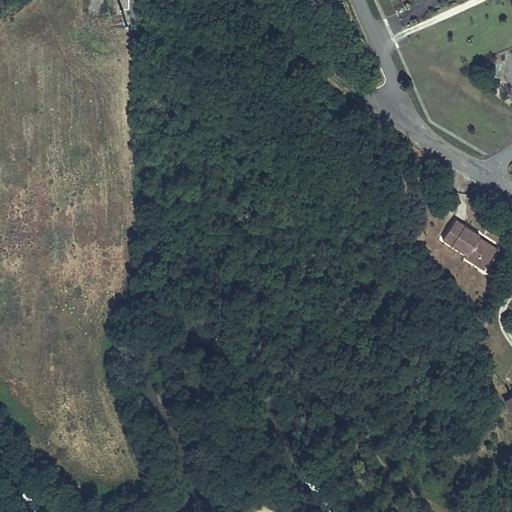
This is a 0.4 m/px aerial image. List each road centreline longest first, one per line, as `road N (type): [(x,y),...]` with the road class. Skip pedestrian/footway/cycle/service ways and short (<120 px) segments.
road 1 (unclassified): [(264,0),(381,115),(416,132)]
road 2 (residential): [(354,0),(416,132)]
